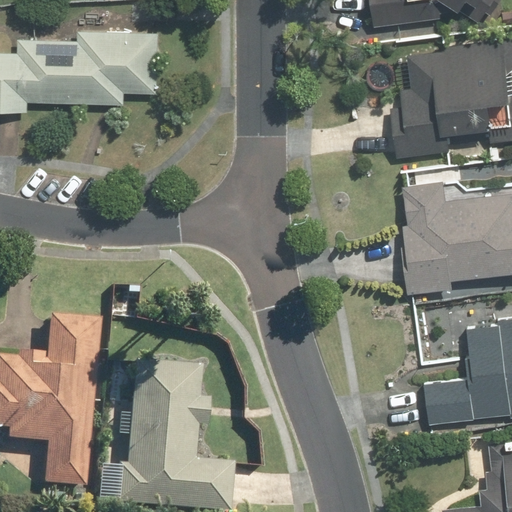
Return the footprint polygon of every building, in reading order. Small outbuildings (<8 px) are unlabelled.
[(165,0),(164,0),(120,1),(120,15),(166,13),(165,0)] [(498,0),(370,0),(372,23),(498,15),(498,1),(498,0)] [(155,90),(155,52),(156,31),(78,29),(78,37),(18,36),(18,49),(0,49),(0,105),(29,106),(29,99),(124,101),(125,90),(155,90)] [(390,105),(391,110),(397,153),(511,135),(511,91),(511,92),(506,44),(416,53),(413,82),(399,84),(402,103),(390,105)] [(410,288),(454,283),(454,276),(511,270),(511,181),(463,186),(462,173),(405,179),(409,220),(403,220),(410,288)] [(50,314),(48,351),(16,349),(16,357),(0,356),(0,427),(8,428),(8,436),(46,438),(44,483),(89,486),(99,316),(50,314)] [(425,379),(426,390),(430,420),(511,410),(511,317),(468,323),(474,374),(425,379)] [(134,361),(127,463),(116,462),(113,500),(229,508),(232,462),(194,459),(197,410),(200,366),(134,361)] [(511,511),(511,449),(505,449),(506,471),(486,472),(487,485),(479,485),(480,504),(443,506),(443,511),(511,511)]
